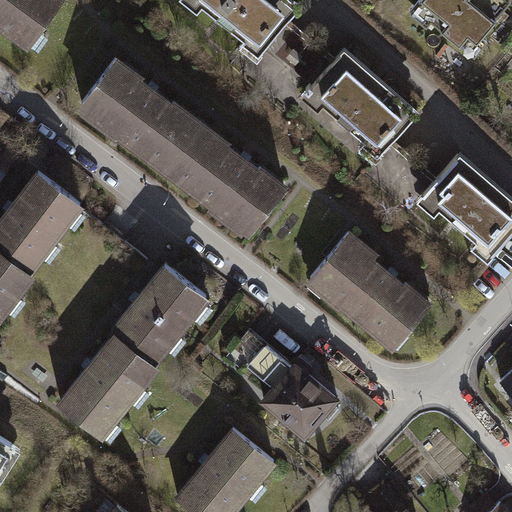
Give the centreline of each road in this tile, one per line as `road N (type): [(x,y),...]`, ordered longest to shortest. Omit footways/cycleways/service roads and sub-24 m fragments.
road 1 (residential): [(426,389),(367,364),(0,80)]
road 2 (residential): [(426,389),(307,511)]
road 3 (residential): [(511,296),(426,389)]
